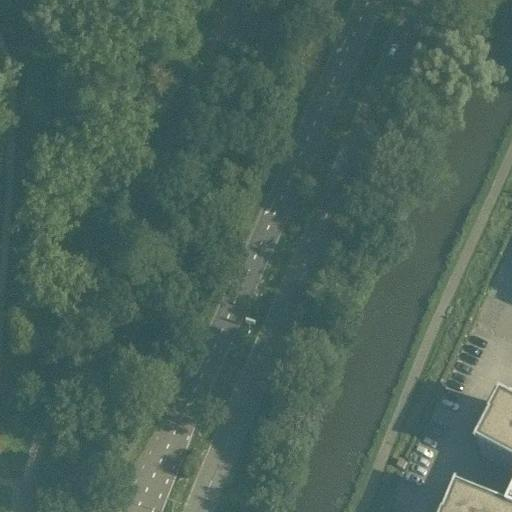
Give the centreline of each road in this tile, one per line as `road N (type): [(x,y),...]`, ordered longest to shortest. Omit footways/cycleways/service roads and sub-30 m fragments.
road 1 (secondary): [(362,0),(132,511)]
road 2 (secondary): [(201,511),(420,0)]
